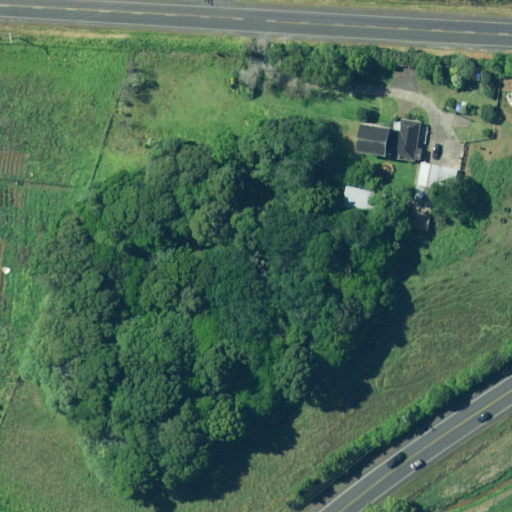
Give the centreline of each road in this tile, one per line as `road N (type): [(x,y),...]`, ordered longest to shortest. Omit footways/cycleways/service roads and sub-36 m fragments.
road 1 (tertiary): [(0,8),(511,36)]
road 2 (secondary): [(511,389),(338,511)]
